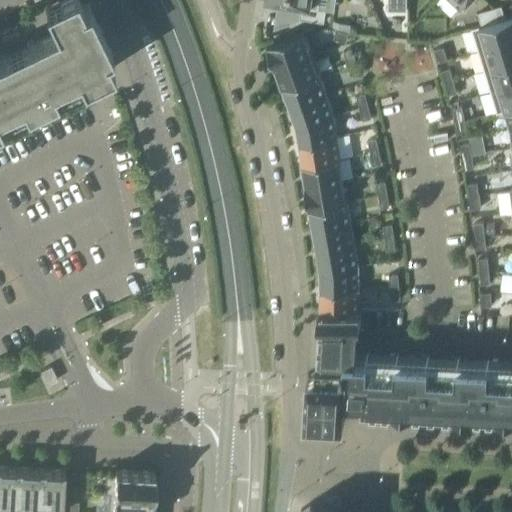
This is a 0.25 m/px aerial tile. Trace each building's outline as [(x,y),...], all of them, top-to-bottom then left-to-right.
[(0,123),(1,124),(0,121),(0,120),(25,109),(26,110),(56,95),(56,94),(81,81),(82,84),(113,69),(105,53),(111,51),(88,3),(82,6),(79,0),(58,0),(64,13),(50,19),(55,29),(0,55),(0,123)] [(319,0),(265,0),(265,1),(302,6),(300,19),(324,22),(325,10),(318,8),(319,0)] [(388,0),(388,10),(406,10),(406,0),(388,0)] [(449,0),(460,10),(469,0),(449,0)] [(472,29),(478,50),(511,39),(511,16),(504,19),(501,6),(478,13),(482,26),(472,29)] [(332,22),(331,29),(336,30),(348,33),(349,33),(350,25),(339,23),(332,22)] [(336,30),(334,39),(346,42),(348,33),(336,30)] [(266,45),(273,66),(310,53),(303,32),(266,45)] [(511,39),(478,50),(484,71),(511,62),(511,39)] [(435,50),(438,62),(447,60),(443,47),(435,50)] [(344,51),(347,64),(356,61),(352,49),(344,51)] [(275,67),(282,86),(319,73),(318,73),(317,73),(310,53),(273,66),(274,67),(275,67)] [(356,61),(347,64),(351,76),(359,73),(356,61)] [(511,62),(484,71),(491,92),(511,85),(511,62)] [(441,71),(445,83),(453,80),(449,68),(441,71)] [(283,86),(290,106),(326,94),(319,73),(282,86),(282,87),(283,86)] [(453,80),(445,83),(448,95),(457,92),(453,80)] [(511,85),(491,92),(497,112),(511,107),(511,85)] [(290,106),(296,124),(333,115),(326,94),(290,106)] [(356,96),(359,108),(368,106),(365,94),(356,96)] [(368,106),(359,108),(363,120),(371,118),(368,106)] [(453,109),(455,121),(464,119),(461,107),(453,109)] [(506,110),(511,128),(511,107),(497,112),(497,113),(506,110)] [(296,124),(300,144),(337,137),(333,115),(296,124)] [(464,119),(455,121),(458,134),(467,132),(464,119)] [(302,164),(302,165),(341,158),(337,137),(300,144),(303,164),(302,164)] [(368,141),(370,153),(379,151),(376,139),(368,141)] [(461,145),(463,157),(472,155),(469,143),(461,145)] [(379,151),(370,153),(373,166),(381,164),(379,151)] [(472,155),(463,157),(465,170),(474,168),(472,155)] [(305,186),(305,187),(341,180),(338,160),(341,159),(341,158),(302,165),(306,186),(305,186)] [(305,187),(308,208),(347,201),(347,200),(345,201),(341,180),(305,187)] [(376,183),(378,196),(387,194),(385,182),(376,183)] [(468,184),(470,197),(479,196),(477,183),(468,184)] [(387,194),(378,196),(380,208),(389,207),(387,194)] [(479,196),(470,197),(472,209),(481,208),(479,196)] [(310,208),(313,229),(351,222),(347,201),(308,208),(308,209),(310,208)] [(313,229),(317,250),(354,244),(351,222),(313,229)] [(474,224),(476,236),(484,235),(483,223),(474,224)] [(383,226),(385,238),(393,237),(392,225),(383,226)] [(484,235),(476,236),(477,249),(486,248),(484,235)] [(393,237),(385,238),(386,251),(395,250),(393,237)] [(317,250),(320,269),(358,266),(354,244),(317,250)] [(478,259),(480,272),(488,271),(487,258),(478,259)] [(320,269),(321,289),(358,289),(358,266),(320,269)] [(488,271),(480,272),(481,284),(490,283),(488,271)] [(389,275),(390,288),(399,287),(398,274),(389,275)] [(399,287),(390,288),(391,300),(400,300),(399,287)] [(321,289),(321,309),(359,309),(358,289),(321,289)] [(482,293),(483,306),(492,305),(490,292),(482,293)] [(511,365),(356,357),(358,324),(361,324),(361,309),(359,309),(321,309),(319,310),(319,324),(320,324),(318,361),(317,361),(316,374),(308,373),(306,409),(305,419),(316,420),(316,419),(344,421),(345,401),(351,401),(351,402),(352,402),(352,401),(357,402),(358,402),(364,402),(363,406),(393,408),(393,409),(398,410),(408,411),(408,410),(413,410),(413,409),(425,410),(444,411),(454,411),(454,413),(459,413),(459,414),(469,414),(474,414),(474,413),(497,414),(497,415),(502,415),(502,416),(511,416),(511,365)] [(50,366),(41,371),(47,385),(57,380),(50,366)] [(0,511),(14,511),(17,468),(0,466),(0,511)] [(14,511),(37,511),(40,469),(17,468),(14,511)] [(40,469),(37,511),(61,511),(64,470),(40,469)] [(108,493),(108,491),(153,494),(154,472),(114,470),(114,475),(104,475),(103,493),(108,493)] [(72,473),(71,490),(82,491),(83,474),(72,473)] [(106,511),(152,511),(153,494),(108,491),(108,493),(106,511)] [(70,501),(69,511),(77,511),(78,502),(70,501)]
